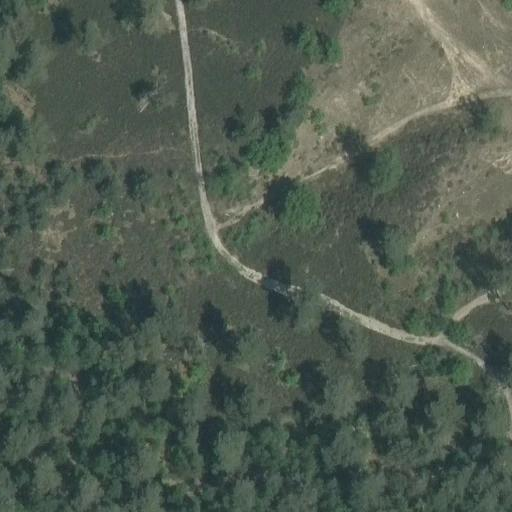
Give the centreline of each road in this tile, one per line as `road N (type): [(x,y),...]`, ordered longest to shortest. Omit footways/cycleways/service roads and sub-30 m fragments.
road 1 (track): [(503,455),(0,489)]
road 2 (track): [(206,157),(0,170)]
